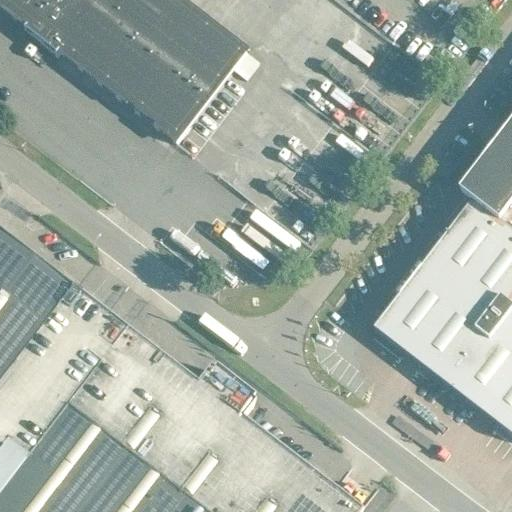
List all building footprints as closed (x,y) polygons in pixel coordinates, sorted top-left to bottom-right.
[(2,0),(0,3),(0,10),(27,32),(25,35),(57,60),(60,57),(177,148),(247,57),(172,0),(2,0)] [(473,209),(375,336),(511,442),(511,145),(467,204),(473,209)] [(0,389),(73,296),(0,239),(0,389)] [(195,390),(73,296),(0,389),(0,511),(315,511),(330,494),(241,425),(253,410),(250,407),(252,404),(246,399),(244,402),(243,401),(240,404),(216,386),(219,382),(217,381),(219,379),(213,374),(211,377),(208,375),(195,390)] [(352,511),(330,494),(315,511),(352,511)]
